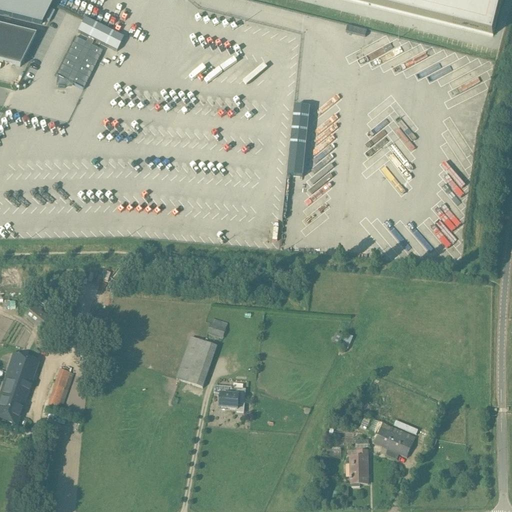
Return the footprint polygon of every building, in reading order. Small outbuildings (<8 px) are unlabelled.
[(53,0),(0,0),(0,15),(41,25),(53,0)] [(344,0),(369,6),(493,37),(502,0),(344,0)] [(102,52),(91,47),(94,42),(109,49),(116,53),(123,39),(84,20),(77,33),(88,39),(86,44),(75,39),(55,77),(83,91),(102,52)] [(36,36),(0,27),(0,63),(20,68),(36,36)] [(164,63),(171,72),(189,58),(182,49),(164,63)] [(475,80),(459,88),(458,86),(452,89),(459,103),(481,92),(475,80)] [(303,178),(310,108),(295,107),(288,177),(303,178)] [(49,319),(33,306),(24,317),(39,330),(49,319)] [(228,324),(213,319),(208,335),(223,340),(228,324)] [(218,348),(191,339),(176,380),(203,390),(218,348)] [(39,363),(13,355),(0,394),(0,420),(18,427),(39,363)] [(56,370),(49,407),(60,409),(68,373),(56,370)] [(246,391),(231,389),(231,396),(221,395),(220,410),(238,412),(237,414),(244,415),(246,391)] [(383,425),(375,421),(368,436),(376,440),(374,445),(383,449),(380,454),(396,462),(399,456),(406,459),(416,438),(383,425)] [(368,486),(367,452),(356,452),(356,459),(351,459),(352,489),(360,489),(360,486),(368,486)] [(331,488),(320,486),(317,503),(327,505),(331,488)]
